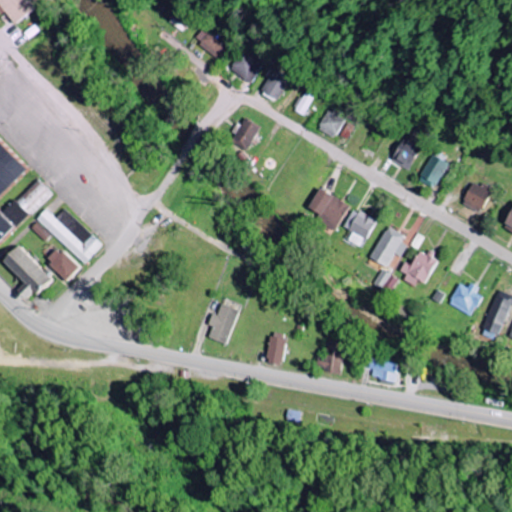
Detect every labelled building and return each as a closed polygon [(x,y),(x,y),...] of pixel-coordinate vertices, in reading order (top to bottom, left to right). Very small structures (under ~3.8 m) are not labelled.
[(0,0),(0,12),(2,15),(6,11),(15,25),(40,6),(35,0),(0,0)] [(170,24),(186,32),(194,17),(178,8),(170,24)] [(194,40),(221,59),(232,45),(205,25),(194,40)] [(230,70),(249,83),(261,66),(242,52),(230,70)] [(277,100),(290,78),(274,69),(261,90),(277,100)] [(294,110),(305,115),(317,90),(306,85),(294,110)] [(328,110),(317,128),(334,138),(345,120),(328,110)] [(234,144),(251,150),(260,125),(243,119),(234,144)] [(347,140),(353,125),(346,122),(340,137),(347,140)] [(411,170),(421,144),(402,138),(392,163),(411,170)] [(0,243),(52,194),(38,180),(3,214),(0,211),(0,197),(28,170),(0,140),(0,243)] [(449,164),(432,155),(418,180),(434,189),(449,164)] [(490,190),(470,183),(463,205),(483,212),(490,190)] [(321,213),(318,221),(338,231),(351,204),(320,189),(311,208),(321,213)] [(55,218),(46,209),(36,220),(84,264),(102,245),(64,209),(55,218)] [(350,241),(364,247),(377,219),(354,209),(345,228),(354,232),(350,241)] [(51,235),(37,222),(31,228),(45,242),(51,235)] [(371,261),(391,270),(391,268),(394,270),(410,237),(388,226),(371,261)] [(24,283),(16,291),(24,299),(32,292),(35,295),(51,280),(18,246),(2,261),(24,283)] [(79,268),(57,247),(45,261),(67,281),(79,268)] [(407,262),(402,271),(408,275),(405,280),(416,286),(419,280),(427,284),(439,261),(421,252),(413,266),(407,262)] [(392,276),(384,270),(375,284),(383,289),(392,276)] [(483,289),(472,283),(469,288),(461,284),(450,303),(470,314),(483,289)] [(511,304),(511,300),(497,295),(485,330),(501,336),(511,304)] [(207,338),(226,345),(239,310),(221,304),(217,315),(212,313),(208,326),(211,327),(207,338)] [(286,336),(271,332),(265,363),(280,366),(286,336)] [(325,358),(317,357),(316,371),(341,373),(344,342),(327,341),(325,358)] [(370,368),(373,369),(371,378),(394,383),(399,364),(372,358),(370,368)]
